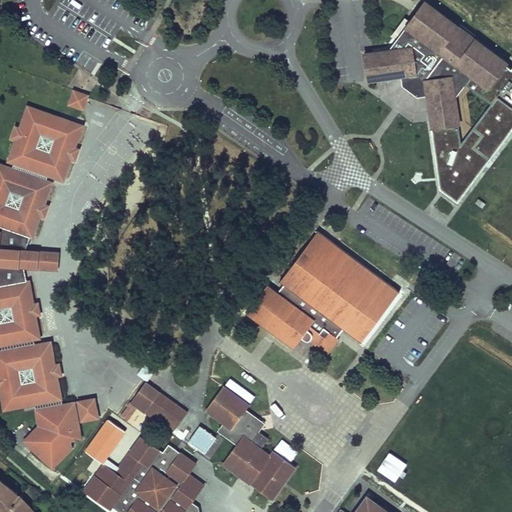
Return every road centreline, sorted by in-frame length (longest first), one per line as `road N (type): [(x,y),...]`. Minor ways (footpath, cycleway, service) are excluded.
road 1 (unclassified): [(511,278),(370,186),(283,47)]
road 2 (unclassified): [(178,44),(147,48),(137,64),(148,93),(169,99),(186,91),(191,57)]
